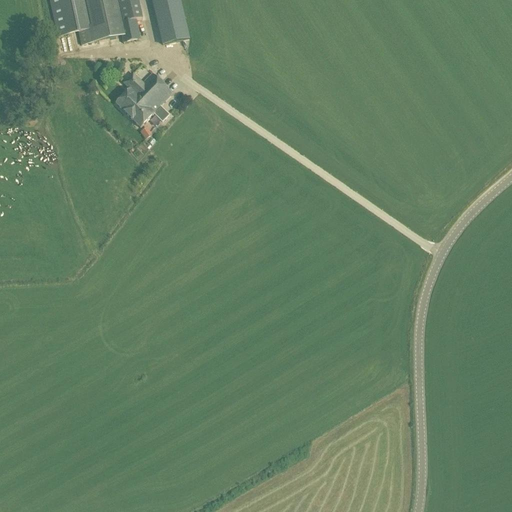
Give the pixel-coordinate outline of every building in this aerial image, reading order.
[(49,0),(58,38),(79,34),(81,47),(100,43),(122,38),(124,44),(141,41),(137,21),(143,20),(138,0),(49,0)] [(178,0),(150,0),(162,47),(188,40),(178,0)] [(123,84),(130,91),(116,105),(141,129),(155,115),(163,123),(170,116),(169,115),(161,108),(173,94),(153,74),(143,83),(134,74),(123,84)] [(33,113),(37,96),(25,93),(21,110),(33,113)] [(146,141),(153,136),(147,128),(140,133),(146,141)]
